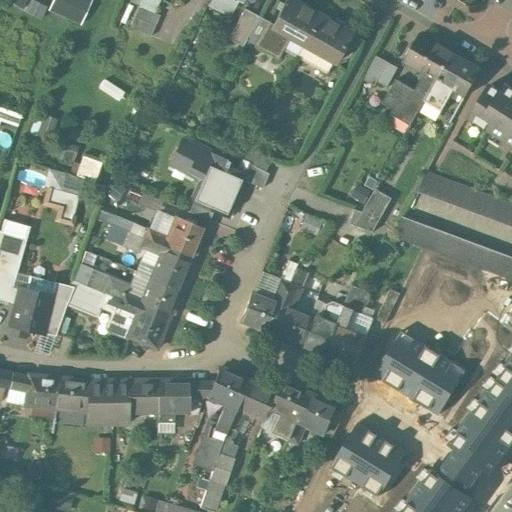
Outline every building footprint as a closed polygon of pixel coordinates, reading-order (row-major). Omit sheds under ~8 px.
[(78,0),(53,0),(49,11),(69,20),(78,0)] [(320,17),(289,0),(286,0),(273,25),(268,22),(255,46),(274,57),(287,33),(305,44),(320,17)] [(45,9),(31,2),(27,13),(40,19),(45,9)] [(159,16),(138,6),(129,28),(150,37),(159,16)] [(244,9),(228,39),(242,47),(259,17),(244,9)] [(351,34),(320,17),(305,44),(321,53),(320,56),(334,64),(351,34)] [(453,54),(420,35),(405,62),(426,73),(415,91),(413,94),(425,101),(437,81),(452,54),(453,54)] [(453,54),(452,54),(437,81),(448,88),(465,98),(479,69),(453,54)] [(398,68),(388,63),(377,83),(387,89),(398,68)] [(415,91),(397,80),(383,104),(394,110),(391,115),(410,127),(425,102),(425,101),(413,94),(415,91)] [(448,88),(437,81),(425,101),(425,102),(436,108),(448,88)] [(470,118),(511,144),(511,89),(505,86),(501,92),(490,85),(470,118)] [(0,106),(0,125),(2,120),(18,124),(22,113),(0,106)] [(228,162),(211,156),(210,157),(181,141),(169,163),(202,180),(192,203),(227,217),(242,181),(245,174),(226,166),(228,162)] [(96,179),(103,161),(84,154),(78,172),(96,179)] [(268,175),(248,165),(245,174),(242,181),(261,189),(268,175)] [(48,169),(45,188),(50,189),(48,202),(62,205),(61,210),(77,213),(84,174),(48,169)] [(511,204),(427,173),(419,193),(511,227),(511,204)] [(357,181),(351,195),(366,201),(372,188),(357,181)] [(363,212),(355,208),(349,221),(375,232),(390,195),(373,188),(363,212)] [(306,231),(322,231),(322,216),(305,217),(306,231)] [(511,257),(403,217),(395,237),(511,280),(511,257)] [(206,231),(175,218),(167,238),(163,247),(194,259),(206,231)] [(29,227),(4,220),(0,232),(26,239),(29,227)] [(0,232),(0,231),(0,300),(15,305),(18,292),(12,290),(26,239),(0,232)] [(167,238),(148,231),(145,239),(163,247),(167,238)] [(163,247),(145,239),(141,248),(160,256),(163,247)] [(194,259),(163,247),(160,256),(152,275),(182,287),(193,259),(194,259)] [(128,287),(109,279),(103,294),(120,301),(123,292),(125,293),(128,287)] [(180,293),(150,281),(142,300),(138,309),(168,321),(180,293)] [(103,294),(74,282),(73,288),(67,303),(66,303),(66,306),(97,318),(101,308),(113,313),(115,309),(116,310),(120,301),(103,294)] [(73,288),(54,283),(51,297),(52,297),(66,303),(67,303),(73,288)] [(51,297),(19,289),(18,292),(15,305),(10,326),(43,334),(52,297),(51,297)] [(125,293),(123,292),(120,301),(138,309),(142,300),(125,293)] [(282,304),(253,292),(241,323),(270,334),(282,304)] [(52,297),(43,334),(55,337),(66,306),(66,303),(52,297)] [(120,301),(116,310),(115,309),(113,313),(108,325),(111,332),(126,338),(127,337),(138,309),(120,301)] [(438,301),(432,321),(451,327),(457,307),(438,301)] [(310,315),(282,304),(270,334),(298,345),(310,315)] [(168,321),(138,309),(127,337),(156,350),(168,321)] [(339,326),(310,315),(298,345),(326,357),(339,326)] [(367,338),(339,326),(326,357),(355,368),(367,338)] [(408,349),(395,341),(374,375),(439,415),(460,381),(447,373),(453,363),(414,339),(408,349)] [(511,355),(505,366),(506,367),(500,376),(498,375),(497,376),(499,377),(497,380),(496,379),(495,380),(496,381),(490,389),(489,388),(479,402),(481,403),(474,411),(473,410),(457,432),(459,433),(453,441),(451,440),(449,444),(455,449),(458,452),(459,451),(464,455),(480,467),(480,468),(483,470),(484,469),(490,474),(511,444),(511,355)] [(248,381),(221,370),(214,384),(208,398),(225,406),(236,411),(248,381)] [(27,377),(11,374),(8,387),(26,390),(27,377)] [(58,377),(27,374),(27,377),(26,390),(24,407),(55,410),(58,377)] [(88,381),(58,378),(58,377),(55,410),(55,411),(85,414),(86,410),(88,384),(88,381)] [(127,383),(111,383),(111,384),(104,384),(88,384),(86,410),(85,414),(109,424),(110,424),(129,423),(129,412),(128,412),(128,380),(127,380),(127,383)] [(158,380),(128,380),(128,412),(129,412),(157,412),(158,412),(158,380)] [(190,380),(158,380),(158,412),(189,412),(189,411),(190,398),(190,384),(190,383),(190,380)] [(309,393),(281,380),(275,393),(268,411),(278,416),(295,423),(309,393)] [(275,393),(248,381),(236,411),(245,415),(263,422),(268,411),(275,393)] [(190,383),(190,384),(190,398),(203,398),(208,398),(214,384),(190,383)] [(337,405),(309,393),(295,423),(303,427),(322,436),(337,405)] [(203,398),(190,398),(189,411),(196,412),(203,398)] [(215,430),(208,428),(197,463),(214,468),(219,456),(224,440),(224,438),(228,428),(236,411),(225,406),(215,430)] [(236,411),(228,428),(224,438),(224,440),(233,443),(238,432),(237,432),(245,415),(236,411)] [(295,423),(278,416),(270,434),(287,441),(295,423)] [(303,427),(295,423),(287,441),(295,445),(303,427)] [(406,452),(358,423),(331,467),(379,497),(406,452)] [(459,451),(458,452),(455,449),(453,452),(447,460),(438,472),(442,474),(441,475),(467,493),(476,480),(483,470),(480,468),(480,467),(464,455),(459,451)] [(233,460),(219,456),(214,468),(210,480),(223,484),(224,485),(233,460)] [(424,481),(422,480),(407,502),(408,503),(402,511),(400,511),(399,511),(463,511),(466,509),(473,498),(466,493),(467,493),(441,475),(442,474),(438,472),(438,473),(431,468),(429,472),(430,473),(424,481)] [(223,484),(210,480),(201,508),(214,511),(223,484)] [(124,484),(118,501),(134,507),(140,490),(124,484)] [(70,511),(74,494),(54,489),(49,505),(70,511)]
